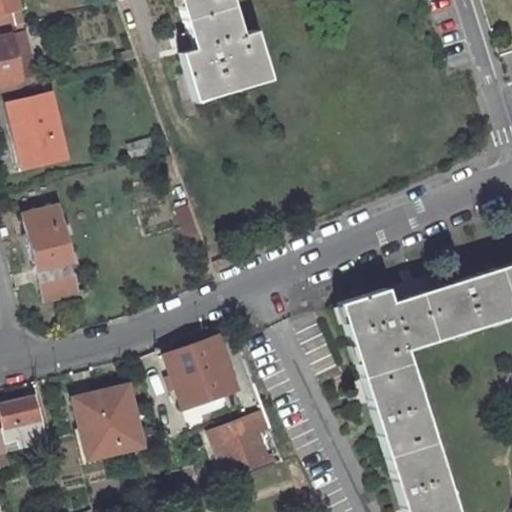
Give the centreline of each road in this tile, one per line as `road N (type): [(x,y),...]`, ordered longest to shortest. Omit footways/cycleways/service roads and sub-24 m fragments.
road 1 (residential): [(4,357),(161,321),(511,167)]
road 2 (unknown): [(249,285),(361,511)]
road 3 (residential): [(511,153),(463,0)]
